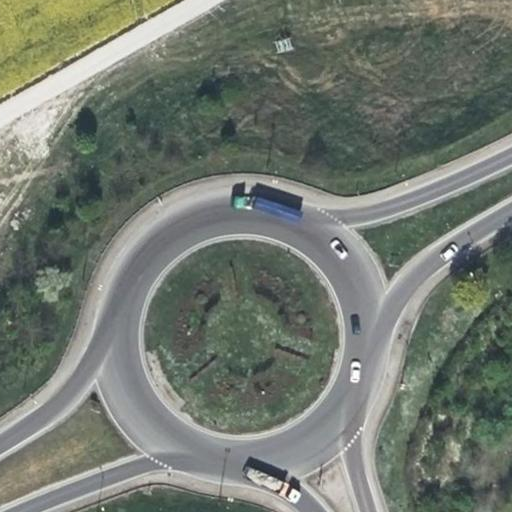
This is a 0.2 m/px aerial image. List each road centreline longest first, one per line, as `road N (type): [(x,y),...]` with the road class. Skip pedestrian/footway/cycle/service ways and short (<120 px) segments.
road 1 (primary): [(298,222),(264,211),(193,219),(137,265),(115,333)]
road 2 (unclassified): [(206,0),(0,116)]
road 3 (secondary): [(511,153),(372,213),(298,222)]
road 4 (secondary): [(371,344),(416,274),(511,212)]
road 5 (primary): [(16,511),(162,459),(196,456)]
road 6 (primary): [(115,333),(84,378),(0,441)]
road 7 (primary): [(115,333),(136,407),(162,436),(196,456)]
road 8 (primary): [(371,344),(353,272),(298,222)]
road 9 (primary): [(244,464),(285,457),(322,437),(350,407)]
